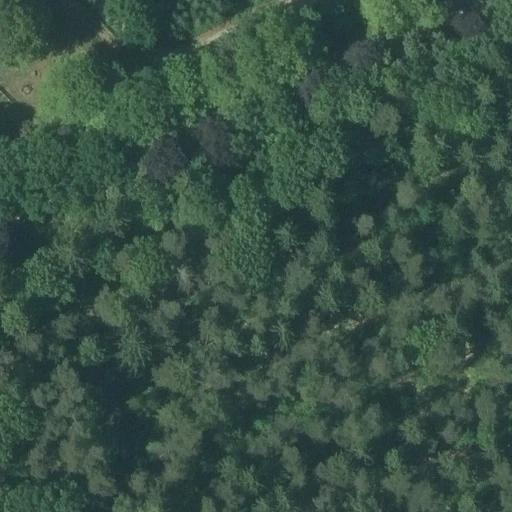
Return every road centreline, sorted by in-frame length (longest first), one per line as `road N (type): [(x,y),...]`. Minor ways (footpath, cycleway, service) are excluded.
road 1 (track): [(0,229),(213,138),(496,0)]
road 2 (track): [(110,511),(0,413)]
